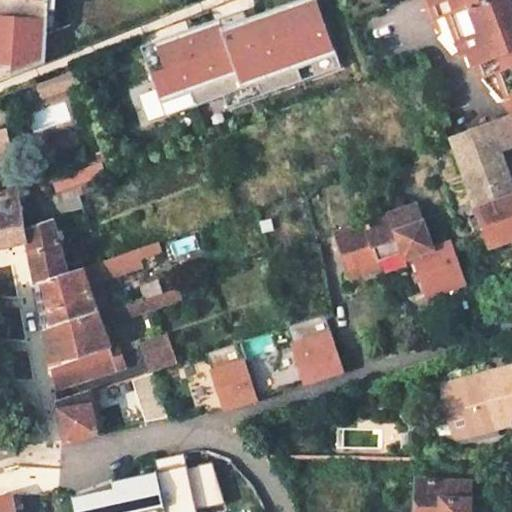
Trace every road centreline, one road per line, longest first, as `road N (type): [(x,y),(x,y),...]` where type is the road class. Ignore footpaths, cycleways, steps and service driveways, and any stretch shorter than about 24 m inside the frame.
road 1 (residential): [(511,328),(218,426)]
road 2 (residential): [(218,426),(53,457),(0,452)]
